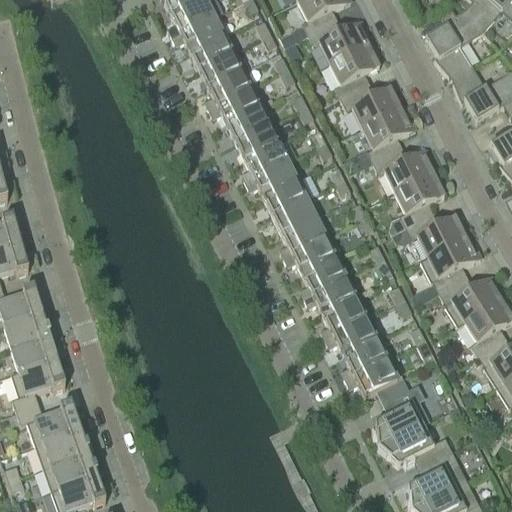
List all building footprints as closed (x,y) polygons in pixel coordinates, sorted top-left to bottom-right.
[(46,0),(51,9),(68,0),(46,0)] [(158,0),(169,22),(207,3),(205,0),(158,0)] [(237,0),(242,8),(251,4),(248,0),(237,0)] [(345,0),(309,0),(296,7),(306,27),(300,30),(306,42),(331,30),(326,19),(349,7),(345,0)] [(511,27),(511,0),(464,0),(463,2),(470,8),(463,16),(482,38),(500,18),(511,27)] [(207,3),(169,22),(174,32),(167,36),(171,44),(211,23),(203,6),(208,4),(207,3)] [(257,16),(251,4),(242,8),(248,20),(257,16)] [(450,86),(471,73),(459,53),(482,38),(463,16),(454,22),(449,13),(437,21),(444,32),(424,44),(437,65),(435,67),(434,65),(433,66),(450,86)] [(187,58),(226,39),(225,38),(220,40),(211,23),(171,44),(175,52),(182,48),(187,58)] [(254,32),(260,45),(269,40),(263,28),(254,32)] [(331,30),(306,42),(312,54),(318,51),(328,71),(371,50),(360,28),(337,40),(331,30)] [(226,39),(187,58),(197,76),(235,57),(226,39)] [(275,52),(269,40),(260,45),(266,57),(275,52)] [(371,50),(328,71),(338,91),(333,94),(339,106),(364,94),(359,83),(378,73),(373,63),(377,61),(371,50)] [(206,95),(244,75),(235,57),(197,76),(206,95)] [(272,69),(278,81),(287,76),(281,64),(272,69)] [(471,73),(450,86),(460,110),(461,110),(460,108),(462,107),(475,128),(501,112),(508,123),(511,120),(511,81),(509,77),(484,93),(471,73)] [(211,105),(204,109),(208,117),(253,94),(244,75),(206,95),(211,105)] [(294,89),(287,76),(278,81),(285,93),(294,89)] [(253,94),(208,117),(212,125),(219,121),(224,131),(257,114),(249,97),(254,95),(253,94)] [(364,94),(339,106),(345,118),(350,116),(360,135),(403,114),(398,102),(394,104),(389,94),(369,104),(364,94)] [(291,105),(297,117),(306,113),(300,101),(291,105)] [(312,125),(306,113),(297,117),(303,129),(312,125)] [(257,114),(224,131),(234,149),(267,132),(257,114)] [(403,114),(360,135),(371,155),(365,158),(371,170),(396,158),(391,147),(414,135),(403,114)] [(511,120),(508,123),(511,129),(511,136),(489,150),(502,171),(500,173),(499,171),(498,172),(511,188),(511,120)] [(267,132),(234,149),(243,168),(276,151),(267,132)] [(309,142),(315,154),(324,149),(318,137),(309,142)] [(330,161),(324,149),(315,154),(321,166),(330,161)] [(248,178),(240,182),(244,190),(285,169),(276,151),(243,168),(248,178)] [(396,158),(371,170),(378,183),(383,180),(393,200),(436,178),(425,157),(402,169),(396,158)] [(285,169),(244,190),(248,198),(256,194),(261,204),(299,185),(299,184),(294,187),(285,169)] [(328,178),(334,191),(343,186),(337,174),(328,178)] [(436,178),(393,200),(403,220),(398,222),(404,235),(429,222),(423,211),(443,201),(438,192),(442,190),(436,178)] [(299,185),(261,204),(271,223),(309,203),(299,185)] [(349,198),(343,186),(334,191),(340,203),(349,198)] [(309,203),(271,223),(280,241),(318,222),(309,203)] [(349,214),(356,228),(365,223),(358,210),(349,214)] [(286,253),(278,257),(283,265),(328,242),(328,241),(323,243),(313,225),(318,222),(280,241),(286,253)] [(429,222),(404,235),(410,247),(416,244),(425,263),(418,267),(418,268),(468,242),(463,231),(459,233),(454,223),(434,233),(429,222)] [(0,229),(0,255),(19,250),(20,249),(18,241),(16,241),(11,223),(0,226),(0,227),(1,230),(0,229)] [(372,237),(365,223),(356,228),(363,241),(372,237)] [(328,242),(283,265),(287,273),(294,269),(300,282),(338,262),(328,242)] [(468,242),(418,268),(429,289),(431,288),(437,300),(462,287),(456,276),(479,264),(468,242)] [(0,294),(0,295),(0,293),(0,281),(14,277),(15,280),(27,277),(19,250),(0,255),(0,294)] [(367,256),(374,270),(383,265),(376,252),(367,256)] [(306,294),(299,298),(303,306),(349,283),(338,262),(300,282),(306,294)] [(390,279),(383,265),(374,270),(381,283),(390,279)] [(349,283),(303,306),(307,314),(315,310),(321,322),(359,303),(349,283)] [(456,333),(503,304),(490,283),(468,297),(462,287),(437,300),(444,312),(443,313),(456,333)] [(388,297),(394,311),(403,306),(397,293),(388,297)] [(0,333),(40,321),(32,294),(21,298),(22,301),(4,307),(0,295),(0,294),(0,333)] [(327,334),(320,338),(324,346),(369,323),(359,303),(321,322),(327,334)] [(503,304),(456,333),(456,334),(463,330),(474,348),(469,351),(477,363),(500,348),(494,338),(511,326),(511,325),(507,317),(510,315),(503,304)] [(410,319),(403,306),(394,311),(401,324),(410,319)] [(40,321),(0,333),(0,334),(2,334),(9,356),(48,344),(40,321)] [(369,323),(324,346),(328,354),(335,351),(341,363),(380,344),(369,323)] [(408,338),(415,351),(424,347),(417,333),(408,338)] [(9,381),(55,367),(55,366),(56,366),(54,358),(52,358),(48,344),(9,356),(17,378),(9,381)] [(348,375),(340,379),(344,387),(390,364),(380,344),(341,363),(348,375)] [(431,360),(424,347),(415,351),(422,364),(431,360)] [(500,348),(477,363),(483,373),(481,374),(494,394),(511,382),(511,354),(507,358),(500,348)] [(390,364),(344,387),(348,395),(356,391),(362,405),(363,405),(364,405),(364,404),(377,397),(384,393),(401,385),(390,364)] [(55,367),(9,381),(17,405),(10,407),(15,419),(38,412),(33,400),(51,394),(52,397),(63,393),(55,367)] [(511,382),(494,394),(507,415),(509,414),(511,418),(511,382)] [(388,420),(374,427),(376,454),(421,431),(428,428),(417,407),(422,405),(416,392),(416,391),(406,396),(401,385),(384,393),(377,397),(388,420)] [(38,412),(15,419),(19,432),(25,430),(33,453),(78,437),(69,411),(58,415),(59,418),(42,424),(38,412)] [(421,431),(376,454),(397,471),(418,460),(423,470),(449,457),(443,446),(432,452),(421,431)] [(41,476),(86,460),(78,437),(33,453),(41,476)] [(429,480),(407,491),(408,511),(420,511),(465,489),(449,457),(423,470),(429,480)] [(86,460),(41,476),(49,498),(94,482),(86,460)] [(3,477),(7,488),(19,483),(15,472),(3,477)] [(94,482),(49,498),(53,511),(84,511),(91,510),(92,511),(94,511),(104,509),(94,482)] [(23,495),(19,483),(7,488),(10,499),(23,495)] [(476,511),(465,489),(420,511),(476,511)]
